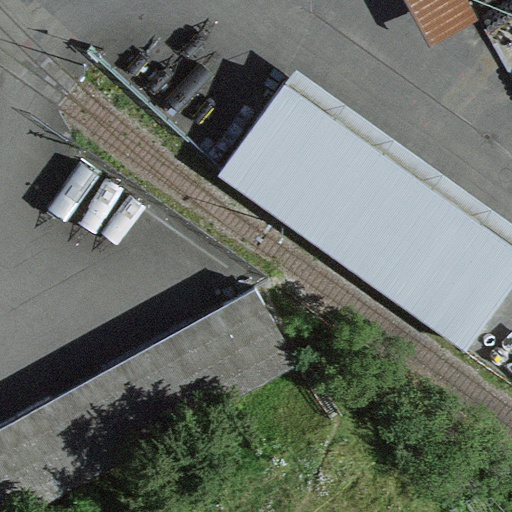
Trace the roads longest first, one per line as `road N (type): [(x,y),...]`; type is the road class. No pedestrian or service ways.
road 1 (motorway): [(511,177),(360,139),(0,14)]
road 2 (motorway): [(0,140),(271,235),(511,294)]
